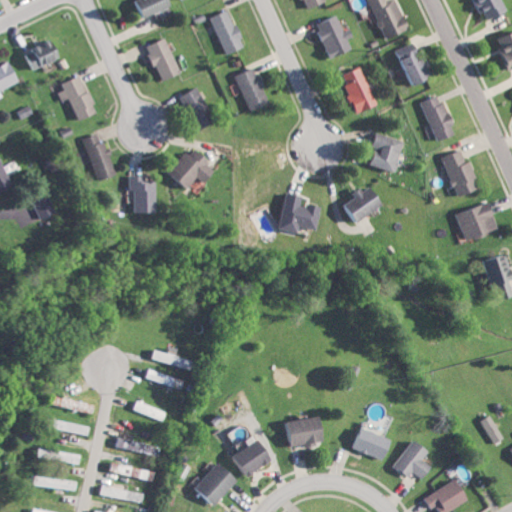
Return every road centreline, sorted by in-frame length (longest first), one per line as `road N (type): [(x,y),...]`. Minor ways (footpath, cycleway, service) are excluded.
road 1 (residential): [(429,0),(511,172)]
road 2 (residential): [(257,511),(335,474),(389,511)]
road 3 (residential): [(260,0),(320,136)]
road 4 (residential): [(82,0),(140,127)]
road 5 (residential): [(82,511),(113,375)]
